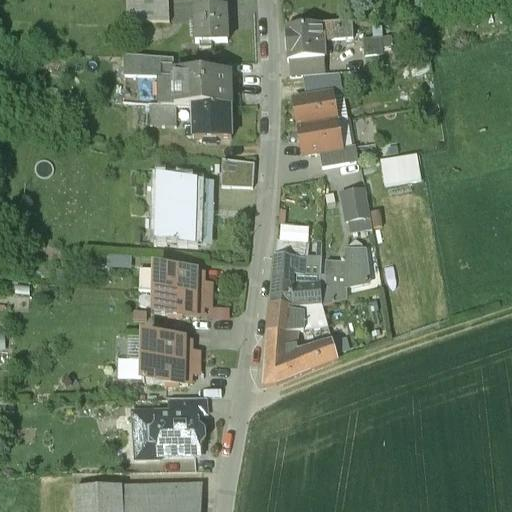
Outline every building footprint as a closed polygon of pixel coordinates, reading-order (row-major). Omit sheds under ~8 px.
[(165,1),(127,2),(128,29),(167,27),(165,1)] [(226,11),(193,13),(194,46),(227,44),(226,11)] [(357,27),(351,28),(352,41),(359,41),(357,27)] [(351,28),(334,29),(335,42),(352,41),(351,28)] [(334,29),(321,30),(322,43),(335,42),(334,29)] [(321,30),(285,33),(287,64),(323,61),(322,43),(321,30)] [(390,39),(362,43),(364,59),(381,57),(380,50),(391,48),(390,39)] [(167,64),(125,64),(126,85),(173,84),(173,77),(167,77),(167,64)] [(229,76),(173,77),(173,84),(173,111),(192,111),(230,110),(229,76)] [(331,95),(300,101),(295,107),(299,130),(336,124),(331,95)] [(230,110),(192,111),(193,142),(231,141),(230,110)] [(173,111),(150,112),(150,132),(176,132),(175,111),(173,111)] [(336,124),(299,130),(303,151),(310,157),(317,156),(341,152),(336,124)] [(341,152),(317,156),(320,172),(356,165),(353,149),(341,152)] [(384,158),(388,188),(427,183),(423,153),(384,158)] [(254,167),(221,163),(221,190),(252,191),(254,167)] [(209,186),(160,185),(159,246),(207,247),(209,186)] [(365,193),(341,196),(346,226),(370,222),(365,193)] [(329,251),(330,260),(348,260),(348,251),(329,251)] [(295,262),(275,260),(274,277),(293,278),(295,262)] [(298,262),(295,262),(293,278),(304,279),(306,263),(298,262)] [(321,265),(309,264),(308,280),(315,280),(321,281),(321,265)] [(183,274),(170,274),(170,277),(157,277),(156,299),(209,300),(209,288),(201,288),(201,278),(183,277),(183,274)] [(293,285),(273,284),(271,307),(288,309),(288,308),(291,308),(293,285)] [(299,285),(293,285),(291,308),(300,308),(322,308),(320,289),(314,290),(299,291),(299,285)] [(209,300),(156,299),(156,321),(169,321),(169,323),(181,323),(182,321),(200,322),(200,312),(209,313),(209,300)] [(288,309),(271,307),(268,336),(286,337),(291,308),(288,308),(288,309)] [(300,308),(291,308),(286,337),(296,335),(300,308)] [(286,337),(268,336),(263,389),(277,387),(317,371),(311,350),(297,354),(295,348),(296,335),(286,337)] [(175,343),(163,343),(163,345),(144,345),(144,367),(197,369),(197,356),(189,355),(190,346),(175,346),(175,343)] [(331,345),(311,350),(317,371),(336,363),(331,345)] [(197,369),(144,367),(143,390),(166,391),(165,393),(176,394),(176,391),(188,391),(188,381),(196,381),(197,369)] [(207,403),(170,406),(171,420),(197,418),(197,420),(208,420),(207,403)] [(159,418),(140,419),(140,434),(138,434),(135,439),(135,449),(140,454),(145,453),(146,468),(162,467),(162,464),(195,462),(195,449),(200,449),(205,443),(205,436),(200,431),(198,432),(197,420),(197,418),(171,420),(171,425),(160,426),(159,418)] [(200,511),(202,491),(122,497),(122,511),(200,511)] [(122,511),(122,497),(75,500),(75,511),(122,511)]
